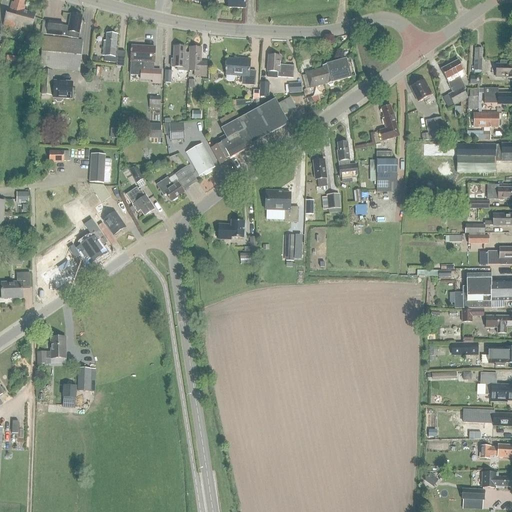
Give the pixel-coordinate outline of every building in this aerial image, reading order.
[(3,26),(13,28),(13,27),(21,29),(21,28),(24,29),(23,30),(31,31),(36,14),(24,10),(24,7),(23,7),(24,1),(19,0),(14,0),(14,3),(11,3),(8,16),(6,15),(6,14),(3,26)] [(227,0),(227,8),(244,9),(244,0),(227,0)] [(69,27),(62,26),(62,23),(48,22),(47,35),(61,36),(67,37),(78,39),(79,34),(81,24),(79,23),(81,16),(71,14),(69,27)] [(116,66),(124,67),(125,52),(115,51),(117,35),(106,34),(105,41),(104,41),(102,56),(104,56),(104,62),(117,63),(116,66)] [(39,68),(78,71),(79,71),(82,42),(42,38),(39,68)] [(130,73),(140,73),(140,80),(152,80),(152,83),(159,84),(160,71),(153,70),(153,63),(154,63),(154,48),(131,47),(130,62),(130,73)] [(177,71),(188,71),(189,54),(184,54),(185,48),(173,47),(173,60),(171,60),(170,67),(177,68),(177,71)] [(189,54),(188,71),(194,72),(194,76),(206,77),(206,63),(200,62),(201,49),(189,48),(189,54)] [(21,65),(22,56),(8,55),(8,65),(21,65)] [(292,78),(293,66),(279,65),(280,57),(268,56),(267,72),(277,73),(277,77),(292,78)] [(227,60),(226,75),(225,79),(227,81),(232,82),(234,79),(234,76),(246,77),(245,85),(254,86),(255,71),(249,71),(249,60),(240,59),(240,61),(227,60)] [(322,66),(323,69),(305,73),(306,75),(301,76),(305,90),(327,84),(329,86),(332,85),(333,83),(350,78),(346,60),(328,65),(328,64),(322,66)] [(463,90),(465,89),(464,87),(460,79),(466,76),(458,61),(441,70),(449,85),(453,92),(448,95),(453,106),(468,98),(463,90)] [(505,79),(511,78),(511,65),(509,66),(509,62),(500,62),(499,65),(496,65),(496,78),(505,78),(505,79)] [(41,95),(51,96),(53,71),(42,70),(41,95)] [(418,103),(423,100),(426,105),(434,101),(423,80),(410,87),(418,103)] [(62,98),(71,98),(72,83),(53,82),(53,97),(54,97),(55,100),(56,102),(60,102),(62,101),(62,98)] [(260,83),(259,97),(268,97),(268,83),(260,83)] [(289,93),(301,93),(300,85),(288,85),(289,93)] [(511,94),(497,94),(497,89),(484,89),(484,104),(497,104),(497,105),(502,105),(503,106),(505,106),(506,105),(511,105),(511,94)] [(203,93),(203,103),(217,103),(217,93),(203,93)] [(221,129),(224,135),(226,140),(227,139),(236,156),(254,146),(253,143),(288,124),(283,115),(295,109),(290,98),(277,105),(275,100),(244,116),(243,113),(237,116),(235,112),(219,120),(223,128),(221,129)] [(385,126),(386,129),(378,131),(381,142),(395,138),(394,136),(398,134),(395,123),(396,123),(393,113),(392,114),(390,106),(381,109),(384,119),(382,119),(384,126),(385,126)] [(498,121),(498,114),(473,114),(473,128),(498,128),(498,127),(499,127),(500,126),(500,122),(499,121),(498,121)] [(430,120),(434,140),(445,138),(441,118),(430,120)] [(169,135),(170,141),(184,140),(183,124),(162,126),(166,135),(169,135)] [(229,159),(236,156),(227,139),(226,140),(224,135),(218,138),(221,143),(220,143),(221,144),(211,149),(219,165),(229,159)] [(338,151),(337,151),(338,162),(339,178),(356,176),(355,165),(349,166),(348,161),(349,161),(347,143),(337,144),(338,151)] [(501,162),(511,162),(511,144),(501,144),(501,145),(456,145),(456,173),(495,173),(495,162),(501,162)] [(211,169),(214,168),(201,145),(186,153),(199,176),(203,174),(204,175),(211,171),(211,169)] [(69,161),(69,152),(63,152),(49,152),(49,162),(63,162),(63,161),(69,161)] [(89,183),(103,183),(105,155),(90,154),(89,183)] [(324,160),(320,161),(318,160),(315,160),(314,162),(313,162),(314,175),(313,176),(314,178),(315,179),(315,180),(317,180),(318,188),(321,187),(322,191),(326,191),(327,190),(325,179),(326,179),(324,160)] [(396,193),(397,161),(377,161),(377,193),(396,193)] [(197,182),(187,167),(174,175),(184,190),(197,182)] [(138,169),(128,170),(136,184),(144,179),(138,169)] [(167,178),(156,185),(163,196),(166,195),(170,202),(184,193),(176,181),(171,184),(168,179),(167,178)] [(88,185),(101,204),(111,197),(103,186),(88,185)] [(487,200),(511,199),(511,188),(498,188),(498,186),(487,186),(487,200)] [(89,187),(77,195),(97,225),(103,221),(113,236),(125,228),(114,213),(110,216),(89,187)] [(136,188),(131,192),(133,196),(137,202),(132,206),(137,213),(140,211),(144,216),(154,210),(145,197),(140,191),(138,192),(136,188)] [(284,222),(297,223),(298,208),(289,208),(290,194),(276,193),(276,192),(265,192),(265,210),(284,211),(284,222)] [(16,193),(16,203),(28,203),(28,193),(16,193)] [(340,209),(338,195),(326,196),(327,210),(340,209)] [(69,210),(79,203),(75,197),(65,205),(69,210)] [(0,201),(0,215),(3,215),(3,213),(3,205),(12,205),(12,200),(3,200),(3,202),(0,201)] [(476,209),(488,209),(488,201),(476,201),(476,209)] [(11,213),(3,213),(3,215),(0,215),(0,227),(3,228),(3,218),(11,218),(11,213)] [(493,226),(498,226),(511,226),(511,214),(498,214),(498,215),(493,215),(493,222),(489,222),(489,226),(493,226)] [(231,221),(230,226),(220,225),(220,239),(230,240),(230,238),(243,239),(244,222),(231,221)] [(15,225),(15,234),(27,235),(28,226),(15,225)] [(484,226),(465,226),(465,234),(468,234),(484,234),(484,226)] [(95,235),(85,242),(96,259),(106,252),(99,241),(104,238),(97,228),(92,231),(95,235)] [(468,245),(488,244),(488,236),(484,236),(484,234),(468,234),(468,237),(468,245)] [(286,251),(294,251),(294,235),(287,235),(286,251)] [(250,252),(257,252),(256,238),(249,238),(250,247),(244,248),(244,252),(250,252)] [(73,244),(68,248),(74,258),(79,254),(87,265),(96,259),(85,242),(75,249),(73,244)] [(488,265),(499,265),(511,265),(511,247),(499,248),(499,252),(488,252),(488,265)] [(39,253),(39,260),(48,255),(44,249),(39,253)] [(65,258),(65,259),(55,266),(67,283),(76,276),(71,268),(76,265),(70,255),(65,258)] [(40,275),(47,285),(52,282),(57,289),(67,283),(55,266),(45,273),(45,272),(40,275)] [(29,273),(16,274),(16,283),(1,283),(1,299),(2,299),(3,300),(5,300),(7,300),(8,299),(22,298),(22,288),(29,287),(29,273)] [(511,301),(511,281),(490,282),(490,274),(466,275),(466,286),(462,286),(462,293),(462,296),(462,309),(491,308),(491,301),(511,301)] [(462,293),(454,293),(454,309),(462,309),(462,296),(462,293)] [(483,310),(473,310),(472,311),(466,311),(461,311),(461,323),(472,322),(472,317),(473,317),(483,317),(483,310)] [(485,329),(497,329),(497,334),(506,334),(506,328),(511,328),(511,317),(485,317),(485,329)] [(45,352),(37,353),(37,364),(46,364),(46,359),(66,359),(65,338),(50,338),(50,352),(45,352)] [(452,345),(452,357),(477,356),(477,344),(452,345)] [(504,363),(511,363),(511,348),(487,348),(487,356),(482,356),(481,363),(494,364),(494,367),(504,367),(504,363)] [(79,392),(90,392),(90,369),(78,369),(78,391),(78,392),(79,392)] [(467,380),(471,376),(471,372),(463,372),(463,380),(467,380)] [(496,374),(480,373),(480,385),(485,385),(484,394),(491,395),(491,402),(506,402),(506,401),(511,401),(511,385),(496,385),(496,374)] [(78,392),(78,391),(76,391),(76,386),(53,385),(52,405),(62,405),(62,408),(74,409),(75,399),(78,399),(79,392),(78,392)] [(511,426),(511,415),(507,415),(507,414),(486,414),(486,412),(461,411),(461,423),(480,424),(492,424),(492,427),(504,427),(504,426),(511,426)] [(489,459),(489,454),(497,455),(497,458),(511,458),(511,446),(497,446),(497,449),(489,448),(490,447),(479,447),(478,459),(489,459)] [(497,477),(497,474),(482,473),(481,488),(495,489),(503,489),(503,487),(511,488),(511,478),(497,477)] [(425,481),(431,485),(435,479),(429,475),(425,481)] [(461,489),(461,499),(461,500),(484,501),(484,489),(461,489)]
